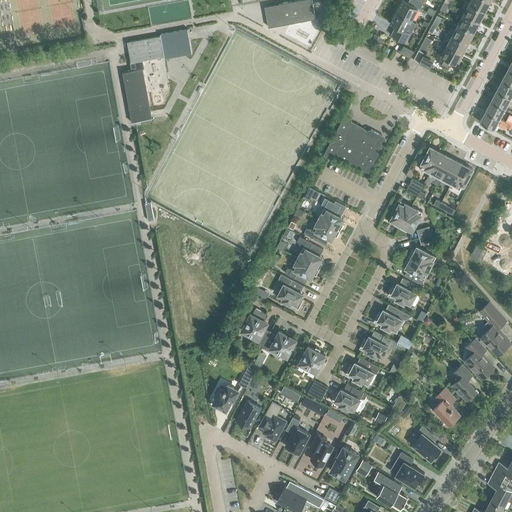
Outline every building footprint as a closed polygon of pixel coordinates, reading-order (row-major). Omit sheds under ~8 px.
[(294,0),(265,6),(266,12),(269,27),(316,17),(312,0),(294,0)] [(403,0),(402,0),(397,11),(412,19),(418,8),(420,9),(423,4),(416,0),(409,0),(408,2),(403,0)] [(470,0),(470,2),(486,10),(491,0),(470,0)] [(449,4),(444,2),(440,10),(445,12),(449,4)] [(480,21),(486,10),(470,2),(464,12),(480,21)] [(391,22),(396,25),(391,34),(406,42),(416,23),(411,20),(412,19),(397,11),(391,22)] [(475,31),(480,21),(464,12),(459,23),(475,31)] [(433,23),(438,25),(442,18),(437,16),(433,23)] [(438,25),(433,23),(429,30),(434,32),(438,25)] [(453,33),(469,42),(475,31),(459,23),(453,33)] [(131,122),(141,121),(153,118),(142,62),(192,53),(188,28),(160,33),(161,35),(127,41),(132,69),(122,71),(131,122)] [(449,31),(443,42),(463,53),(469,42),(453,33),(449,31)] [(380,44),(383,38),(374,33),(371,39),(380,44)] [(431,39),(426,36),(424,40),(421,45),(419,49),(424,52),(427,47),(431,39)] [(438,52),(435,58),(448,65),(451,60),(458,63),(463,53),(443,42),(441,46),(441,49),(442,49),(440,53),(438,52)] [(404,44),(401,52),(412,57),(415,50),(404,44)] [(424,55),(420,63),(431,69),(435,60),(424,55)] [(503,79),(511,83),(511,70),(508,68),(503,79)] [(511,83),(503,79),(497,89),(511,97),(511,95),(511,83)] [(492,99),(506,107),(511,97),(497,89),(492,99)] [(486,110),(501,118),(506,107),(492,99),(486,110)] [(486,110),(480,121),(495,129),(501,118),(486,110)] [(332,159),(335,155),(369,173),(386,140),(380,137),(381,134),(371,129),(363,131),(355,127),(354,124),(350,122),(352,118),(345,114),(323,154),(332,159)] [(431,170),(441,151),(431,146),(425,157),(422,156),(419,161),(422,162),(420,165),(431,170)] [(431,170),(441,176),(451,157),(441,151),(431,170)] [(451,181),(461,162),(451,157),(441,176),(451,181)] [(465,185),(472,171),(474,169),(461,162),(451,181),(461,187),(463,184),(465,185)] [(409,184),(420,189),(424,183),(413,177),(409,184)] [(420,189),(409,184),(406,189),(417,195),(420,189)] [(304,196),(316,202),(321,191),(309,185),(304,196)] [(420,189),(417,195),(423,199),(426,193),(420,189)] [(325,206),(318,218),(341,230),(344,224),(341,222),(344,218),(341,216),(347,206),(336,200),(335,202),(325,198),(323,202),(325,206)] [(400,228),(412,206),(401,200),(400,202),(397,201),(394,206),(397,208),(391,219),(395,222),(394,224),(400,228)] [(151,201),(145,202),(148,220),(154,219),(151,201)] [(441,201),(438,206),(444,210),(447,204),(441,201)] [(407,231),(408,228),(413,231),(414,228),(423,212),(412,206),(400,228),(407,231)] [(326,245),(329,238),(332,240),(334,235),(337,237),(341,230),(318,218),(313,229),(312,229),(306,229),(304,234),(326,245)] [(417,230),(419,237),(431,233),(429,226),(417,230)] [(294,231),(287,228),(284,234),(290,237),(294,231)] [(434,240),(431,233),(419,237),(422,244),(434,240)] [(303,247),(298,257),(320,269),(323,262),(321,261),(323,257),(320,255),(324,249),(300,236),(298,241),(301,246),(303,247)] [(286,243),(280,240),(277,245),(283,248),(286,243)] [(472,253),(471,254),(478,258),(478,257),(483,248),(481,247),(477,244),(472,253)] [(412,249),(409,255),(431,267),(436,256),(420,247),(417,246),(415,250),(412,249)] [(421,284),(431,267),(409,255),(405,262),(408,263),(406,268),(408,269),(405,275),(421,284)] [(311,278),(314,274),(316,275),(320,269),(298,257),(292,268),(287,268),(285,272),(305,283),(309,277),(311,278)] [(276,261),(270,258),(267,264),(273,267),(276,261)] [(303,293),(301,292),(304,285),(281,273),(279,278),(282,282),(284,283),(278,294),(283,297),(282,300),(299,308),(304,299),(301,297),(303,293)] [(398,282),(395,286),(393,285),(388,295),(404,304),(406,301),(411,304),(417,292),(414,291),(418,285),(404,277),(400,284),(398,282)] [(256,286),(253,291),(259,295),(262,289),(256,286)] [(490,330),(482,337),(497,353),(509,342),(497,329),(502,324),(507,320),(489,301),(484,305),(492,313),(486,318),(489,320),(485,324),(490,330)] [(384,309),(381,313),(379,311),(374,321),(390,330),(392,327),(397,330),(403,319),(407,319),(410,315),(390,304),(386,310),(384,309)] [(268,322),(264,320),(267,313),(256,307),(253,314),(251,313),(244,326),(245,326),(247,331),(246,332),(258,339),(256,343),(263,347),(271,331),(265,328),(268,322)] [(426,312),(421,310),(417,318),(422,321),(426,312)] [(432,321),(427,316),(423,321),(427,326),(432,321)] [(277,334),(271,331),(263,347),(269,350),(276,354),(277,351),(288,356),(291,350),(292,350),(294,346),(293,346),(297,339),(280,330),(277,334)] [(369,335),(367,339),(365,338),(359,348),(376,356),(377,354),(383,357),(388,346),(394,349),(398,342),(376,330),(372,336),(369,335)] [(409,348),(412,341),(401,335),(397,342),(409,348)] [(474,353),(467,360),(481,377),(493,366),(481,353),(486,348),(476,337),(471,342),(467,345),(469,348),(474,353)] [(303,356),(299,363),(316,372),(320,366),(323,362),(322,361),(326,355),(309,346),(305,352),(302,356),(303,356)] [(355,361),(353,366),(350,364),(345,374),(362,383),(363,380),(369,383),(374,372),(376,373),(380,367),(361,357),(358,363),(355,361)] [(256,360),(252,366),(258,369),(262,363),(256,360)] [(393,364),(389,371),(395,374),(399,367),(393,364)] [(467,400),(477,390),(467,379),(472,375),(462,364),(453,372),(459,378),(453,384),(457,388),(456,389),(461,395),(461,394),(467,400)] [(247,374),(241,384),(247,387),(252,377),(247,374)] [(256,387),(261,377),(256,374),(251,384),(256,387)] [(314,397),(321,383),(315,379),(308,393),(314,397)] [(321,383),(314,397),(321,400),(328,387),(321,383)] [(341,388),(339,392),(336,391),(331,401),(348,409),(349,407),(354,410),(360,398),(365,399),(367,394),(347,383),(344,389),(341,388)] [(215,395),(216,396),(212,404),(219,408),(220,406),(226,409),(232,398),(234,399),(238,390),(228,384),(226,388),(225,388),(224,389),(220,387),(215,395)] [(285,385),(281,392),(291,397),(294,391),(285,385)] [(450,424),(461,414),(451,403),(456,398),(445,387),(437,395),(441,401),(432,409),(436,413),(438,411),(450,424)] [(398,395),(393,407),(403,411),(407,399),(398,395)] [(247,400),(237,419),(250,426),(260,407),(247,400)] [(268,435),(268,436),(275,440),(286,421),(276,416),(281,406),(272,401),(259,426),(265,429),(264,432),(268,435)] [(326,406),(315,401),(311,408),(322,414),(326,406)] [(408,406),(403,410),(407,414),(412,410),(408,406)] [(329,409),(326,414),(333,418),(336,413),(329,409)] [(383,424),(387,416),(378,412),(374,420),(383,424)] [(310,434),(296,426),(300,420),(293,417),(286,429),(292,432),(285,445),(299,453),(310,434)] [(352,433),(357,424),(352,421),(347,431),(352,433)] [(425,453),(431,458),(435,454),(436,455),(441,448),(428,438),(432,433),(423,425),(418,431),(422,434),(414,444),(419,448),(418,450),(424,455),(425,453)] [(323,466),(333,446),(325,442),(327,438),(317,433),(310,445),(316,449),(310,459),(323,466)] [(380,443),(383,438),(376,434),(373,439),(380,443)] [(345,478),(358,454),(344,446),(331,470),(345,478)] [(404,461),(396,474),(415,486),(418,481),(419,481),(425,473),(410,464),(413,459),(401,451),(398,457),(404,461)] [(372,465),(363,459),(359,465),(368,471),(372,465)] [(499,461),(494,472),(509,480),(510,481),(511,476),(511,463),(510,467),(499,461)] [(408,497),(398,492),(402,486),(378,471),(374,478),(383,484),(377,495),(401,509),(408,497)] [(494,472),(488,482),(498,488),(491,500),(505,507),(508,509),(511,502),(511,495),(511,494),(511,491),(511,488),(506,486),(509,480),(494,472)] [(319,506),(324,498),(296,483),(292,490),(285,486),(277,501),(297,511),(298,511),(305,499),(319,506)] [(340,493),(330,487),(325,496),(335,502),(340,493)] [(370,509),(368,511),(377,511),(380,506),(368,499),(364,505),(370,509)] [(475,506),(471,511),(501,511),(505,507),(491,500),(485,511),(475,506)]
